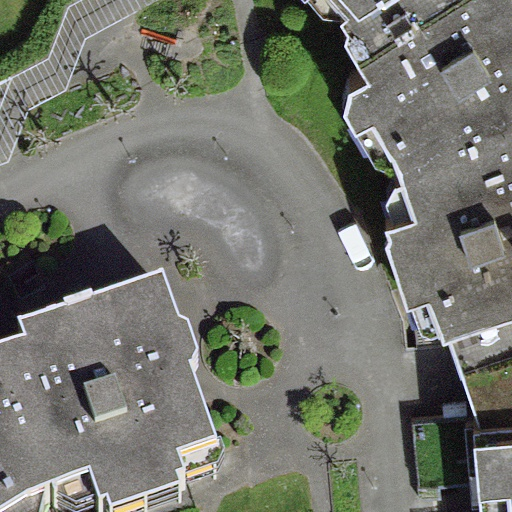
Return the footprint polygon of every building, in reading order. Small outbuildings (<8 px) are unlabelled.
[(368,105),(388,138),(397,163),(511,117),(511,0),(352,0),(371,30),(364,34),(361,46),(368,58),(344,73),(341,87),(356,112),(368,105)] [(438,323),(443,322),(469,313),(474,328),(511,314),(511,117),(397,163),(409,198),(380,210),(395,252),(408,247),(420,281),(423,279),(438,323)] [(19,360),(2,365),(50,504),(83,492),(90,511),(119,511),(180,492),(173,473),(211,459),(185,385),(189,383),(188,381),(193,372),(183,343),(174,339),(157,292),(87,317),(86,315),(59,324),(60,326),(13,343),(19,360)] [(443,322),(474,413),(475,416),(488,415),(488,413),(511,410),(511,314),(474,328),(469,313),(443,322)] [(0,511),(28,511),(50,504),(2,365),(0,366),(0,511)] [(511,511),(511,410),(488,413),(488,415),(492,452),(489,452),(496,511),(511,511)]
